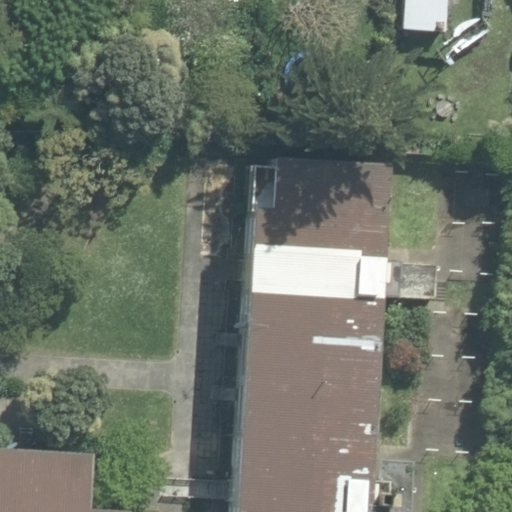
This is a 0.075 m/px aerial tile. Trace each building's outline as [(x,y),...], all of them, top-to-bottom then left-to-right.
[(401,0),(399,28),(443,32),(446,0),(401,0)] [(359,511),(381,166),(267,159),(263,210),(244,209),(224,511),(359,511)] [(429,298),(432,263),(387,259),(384,294),(429,298)] [(83,509),(86,453),(0,447),(0,511),(124,511),(125,510),(83,509)] [(403,511),(405,460),(372,459),(370,511),(403,511)]
